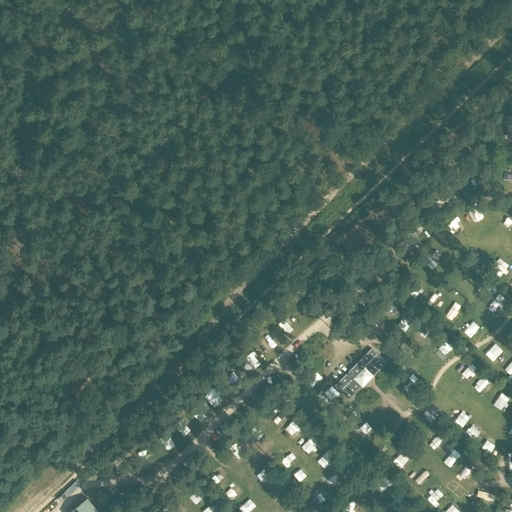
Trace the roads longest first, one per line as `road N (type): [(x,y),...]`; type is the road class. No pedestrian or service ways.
road 1 (track): [(511,20),(231,293),(21,511)]
road 2 (unknown): [(18,235),(0,384)]
